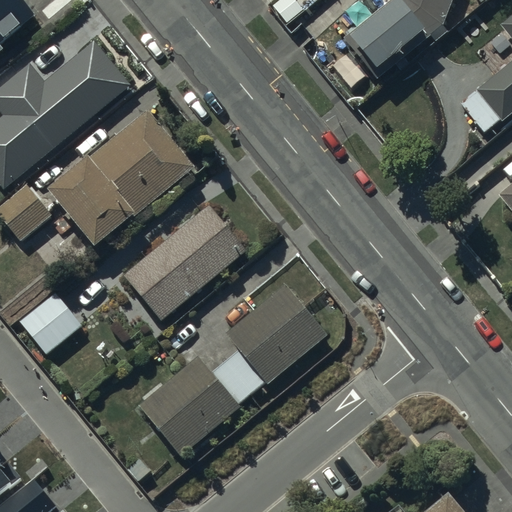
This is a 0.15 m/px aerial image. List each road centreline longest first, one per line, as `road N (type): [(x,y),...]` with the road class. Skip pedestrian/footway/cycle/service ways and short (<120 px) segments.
road 1 (tertiary): [(174,0),(446,332)]
road 2 (residential): [(446,332),(232,511)]
road 3 (residential): [(132,511),(0,350)]
